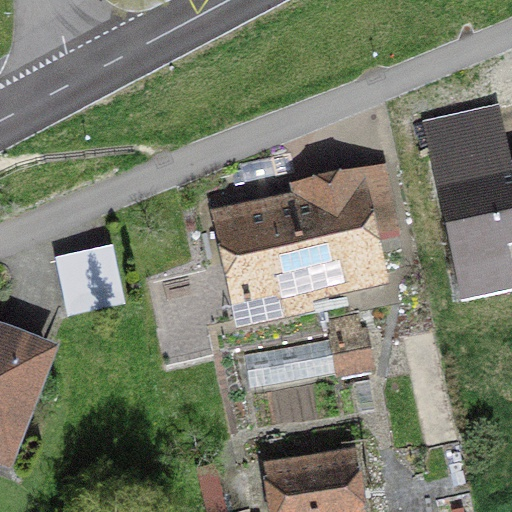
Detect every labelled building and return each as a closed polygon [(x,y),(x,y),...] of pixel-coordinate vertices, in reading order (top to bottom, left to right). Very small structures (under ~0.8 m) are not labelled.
[(499,106),(422,122),(461,307),(511,296),(511,267),(509,252),(511,251),(511,164),(511,165),(499,106)] [(290,186),(292,197),(210,215),(236,333),(315,316),(313,307),(390,291),(371,202),(393,197),(386,165),(290,186)] [(114,248),(54,259),(65,319),(125,308),(114,248)] [(335,380),(376,373),(369,328),(361,330),(358,313),(332,318),(336,338),(241,354),(247,389),(334,374),(335,380)] [(0,474),(12,480),(60,351),(0,328),(0,474)] [(268,511),(366,511),(358,450),(262,464),(268,511)]
